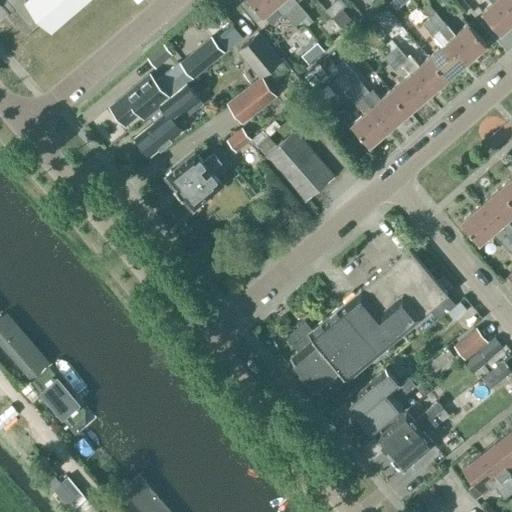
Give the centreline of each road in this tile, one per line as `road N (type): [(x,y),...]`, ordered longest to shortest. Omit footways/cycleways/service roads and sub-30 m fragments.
road 1 (unclassified): [(203,340),(23,128)]
road 2 (residential): [(203,340),(390,182)]
road 3 (unclassified): [(349,511),(203,340)]
road 4 (residential): [(23,128),(172,0)]
road 5 (residential): [(511,324),(390,182)]
road 6 (residential): [(110,511),(0,380)]
road 7 (residential): [(390,182),(511,76)]
